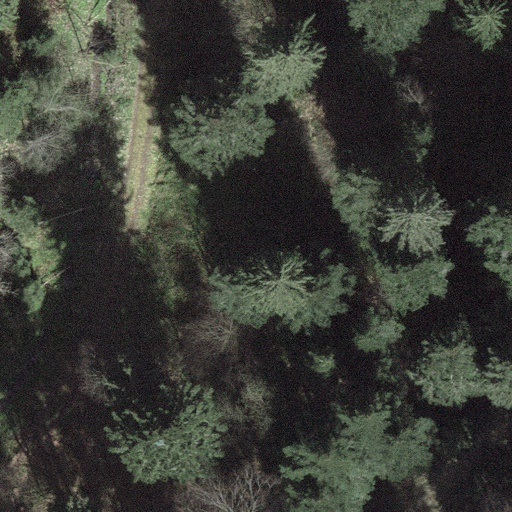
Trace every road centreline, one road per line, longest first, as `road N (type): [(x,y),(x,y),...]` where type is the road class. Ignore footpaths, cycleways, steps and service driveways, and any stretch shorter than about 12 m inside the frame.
road 1 (track): [(165,0),(110,301),(0,490)]
road 2 (track): [(417,511),(464,452),(511,418)]
